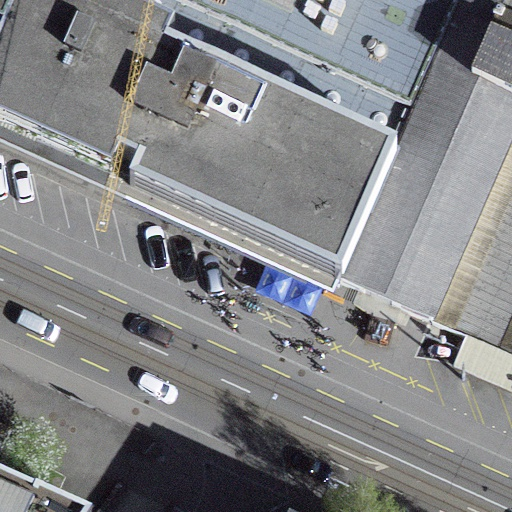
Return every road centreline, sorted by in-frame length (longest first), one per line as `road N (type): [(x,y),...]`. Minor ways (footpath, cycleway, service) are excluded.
road 1 (secondary): [(0,282),(290,416)]
road 2 (secondary): [(290,416),(504,511)]
